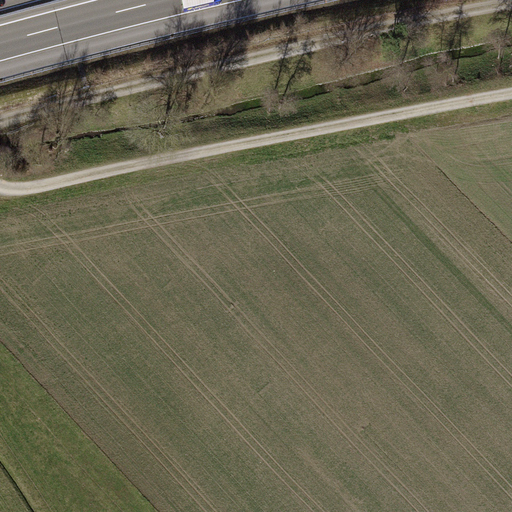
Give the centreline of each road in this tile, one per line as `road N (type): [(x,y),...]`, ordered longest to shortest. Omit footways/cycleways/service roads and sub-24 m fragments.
road 1 (track): [(0,123),(511,4)]
road 2 (track): [(0,184),(15,189),(511,95)]
road 3 (motorway): [(0,44),(170,0)]
